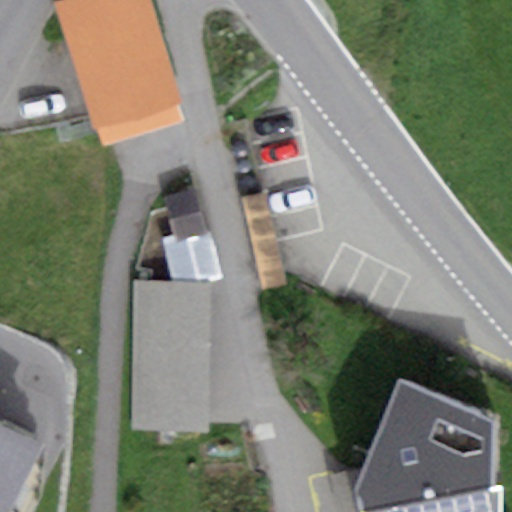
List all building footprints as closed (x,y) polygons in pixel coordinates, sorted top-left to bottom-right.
[(145,0),(82,0),(53,9),(91,127),(97,127),(176,102),(178,101),(145,0)] [(176,102),(97,127),(103,146),(182,122),(176,102)] [(204,234),(191,189),(161,197),(173,242),(204,234)] [(263,193),(239,199),(261,292),(285,285),(263,193)] [(210,282),(134,280),(131,431),(207,432),(210,282)] [(498,511),(495,419),(397,381),(352,487),(357,511),(498,511)] [(0,511),(14,511),(49,443),(0,418),(0,511)]
